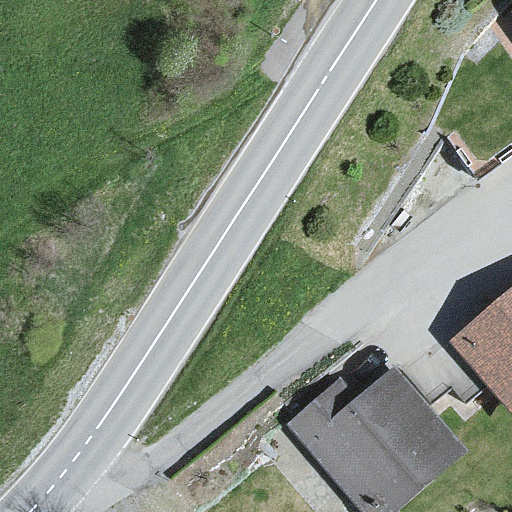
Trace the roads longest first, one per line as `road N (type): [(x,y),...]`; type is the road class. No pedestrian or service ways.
road 1 (tertiary): [(66,470),(376,0)]
road 2 (residential): [(511,215),(320,341),(138,487),(113,497),(66,470)]
